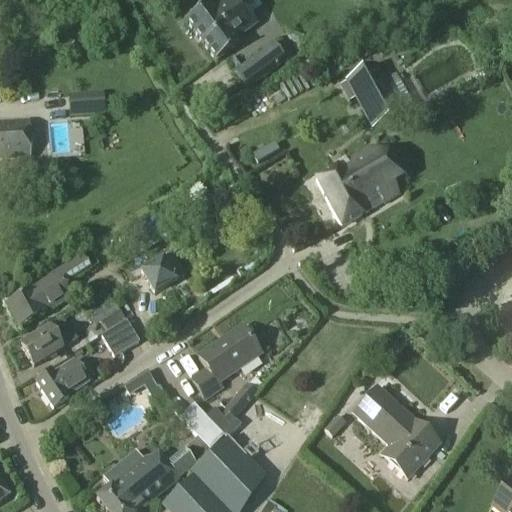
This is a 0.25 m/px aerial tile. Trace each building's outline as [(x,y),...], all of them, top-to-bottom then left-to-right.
[(234,42),(255,28),(233,0),(224,0),(210,11),(206,7),(184,24),(214,64),(238,47),(234,42)] [(283,65),(272,48),(233,75),(245,93),(283,65)] [(400,115),(373,69),(347,83),(372,130),(400,115)] [(459,84),(463,91),(473,85),(469,78),(459,84)] [(103,95),(67,97),(70,120),(105,118),(103,95)] [(68,129),(68,118),(45,119),(46,157),(72,157),(72,146),(82,146),(81,129),(68,129)] [(0,162),(30,161),(28,123),(0,124),(0,162)] [(398,196),(370,150),(338,170),(338,171),(314,184),(341,229),(398,196)] [(168,260),(142,276),(154,296),(185,276),(173,257),(168,260)] [(70,301),(64,291),(89,275),(80,260),(4,309),(18,333),(70,301)] [(100,329),(105,337),(125,324),(114,305),(89,320),(96,331),(100,329)] [(68,360),(88,347),(80,335),(74,339),(70,333),(69,333),(61,321),(48,329),(18,348),(33,371),(62,354),(63,353),(68,360)] [(125,324),(105,337),(100,340),(114,362),(138,347),(125,324)] [(221,392),(218,387),(259,359),(260,358),(242,332),(199,362),(208,374),(193,385),(204,403),(221,392)] [(86,383),(72,363),(52,377),(51,375),(35,386),(53,411),(68,400),(67,397),(86,383)] [(112,414),(158,392),(151,377),(105,398),(112,414)] [(217,427),(225,435),(256,397),(246,389),(223,414),(224,416),(221,419),(214,413),(210,417),(217,427)] [(439,450),(377,392),(352,419),(395,458),(387,467),(406,485),(439,450)] [(174,413),(163,397),(152,403),(162,420),(174,413)] [(210,453),(225,435),(217,427),(210,417),(205,422),(192,437),(196,441),(183,454),(168,467),(159,455),(152,461),(141,463),(135,455),(102,481),(110,491),(96,503),(103,511),(142,511),(166,493),(195,468),(210,453)] [(244,511),(265,483),(226,443),(188,479),(191,483),(161,510),(162,511),(244,511)] [(511,511),(511,484),(492,510),(494,511),(511,511)]
